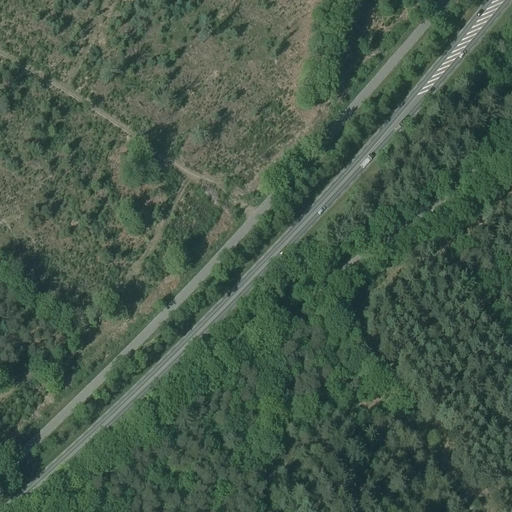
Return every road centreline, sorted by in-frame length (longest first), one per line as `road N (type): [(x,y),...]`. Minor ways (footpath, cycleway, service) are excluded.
road 1 (unclassified): [(0,469),(184,295),(440,0)]
road 2 (primary): [(252,277),(343,188),(509,0)]
road 3 (primary): [(489,0),(252,277)]
road 4 (primary): [(8,511),(252,277)]
road 5 (track): [(0,395),(76,352),(129,307),(157,229),(162,157)]
road 6 (track): [(256,213),(0,56)]
road 7 (unclassified): [(324,300),(337,276),(511,145)]
